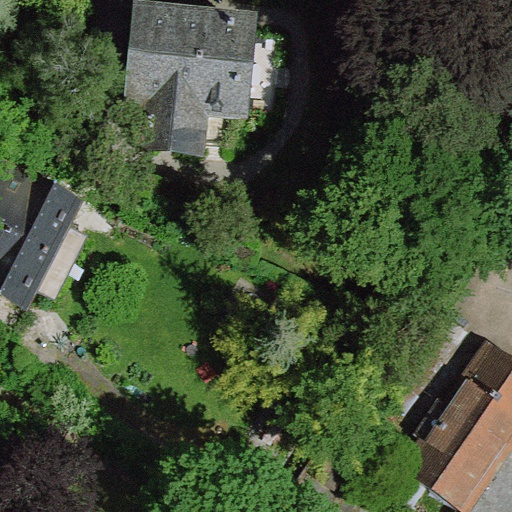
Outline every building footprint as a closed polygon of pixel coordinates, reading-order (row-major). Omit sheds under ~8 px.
[(250,33),(146,23),(139,108),(153,110),(150,151),(199,154),(199,147),(203,115),(237,118),(241,118),(250,33)] [(234,152),(237,118),(203,115),(199,147),(234,152)] [(1,179),(0,181),(0,295),(26,308),(73,215),(1,179)] [(511,363),(491,349),(406,472),(461,511),(469,511),(511,449),(511,363)] [(273,395),(246,436),(279,459),(306,416),(273,395)]
